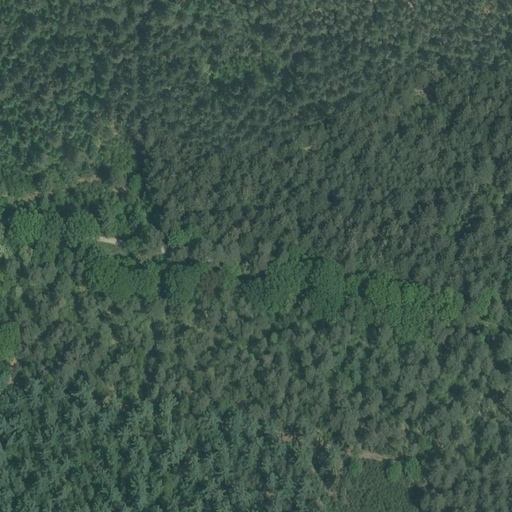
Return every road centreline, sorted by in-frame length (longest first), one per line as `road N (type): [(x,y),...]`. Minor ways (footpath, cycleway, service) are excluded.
road 1 (track): [(511,475),(0,380)]
road 2 (track): [(511,306),(0,213)]
road 3 (track): [(511,51),(175,0)]
